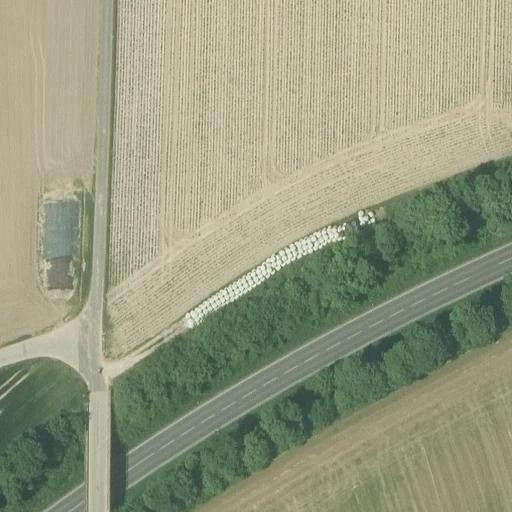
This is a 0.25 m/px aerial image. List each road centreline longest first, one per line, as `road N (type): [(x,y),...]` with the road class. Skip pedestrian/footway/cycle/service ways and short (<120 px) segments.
road 1 (primary): [(511,253),(338,335),(62,511)]
road 2 (track): [(96,371),(137,364),(294,276),(511,174)]
road 3 (track): [(95,337),(105,0)]
road 4 (track): [(98,511),(95,337)]
